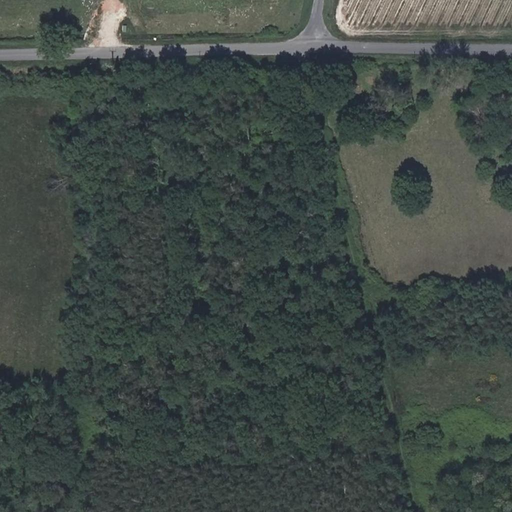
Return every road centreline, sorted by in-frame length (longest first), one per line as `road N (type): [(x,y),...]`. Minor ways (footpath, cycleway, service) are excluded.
road 1 (tertiary): [(0,61),(313,48)]
road 2 (tertiary): [(313,48),(511,49)]
